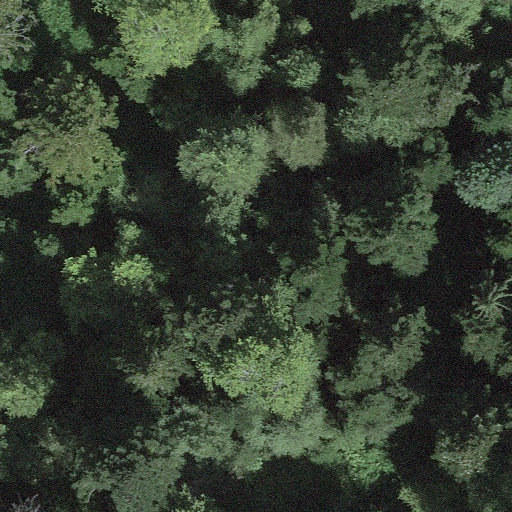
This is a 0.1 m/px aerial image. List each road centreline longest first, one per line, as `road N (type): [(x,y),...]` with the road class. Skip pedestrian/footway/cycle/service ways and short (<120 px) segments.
road 1 (track): [(80,0),(120,26),(511,394)]
road 2 (track): [(345,0),(511,38)]
